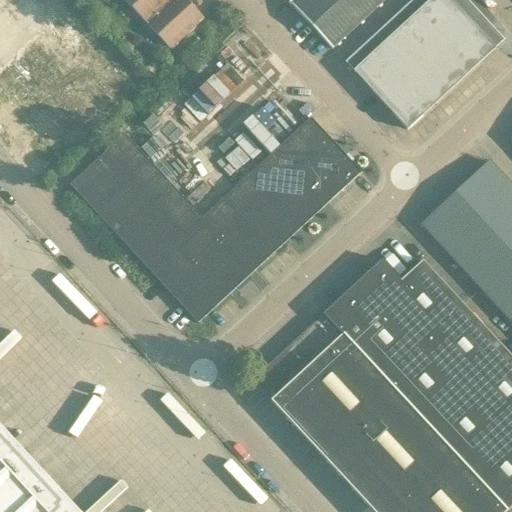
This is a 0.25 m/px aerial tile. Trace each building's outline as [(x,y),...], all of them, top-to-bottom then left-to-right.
[(10,0),(0,0),(0,24),(18,8),(10,0)] [(185,0),(123,0),(145,24),(146,23),(148,26),(148,27),(170,50),(203,19),(185,0)] [(284,0),(332,51),(386,0),(284,0)] [(466,0),(413,0),(345,63),(407,131),(504,41),(466,0)] [(18,8),(0,24),(0,42),(5,47),(31,23),(18,8)] [(31,23),(5,47),(13,56),(18,62),(45,37),(31,23)] [(45,37),(18,62),(32,77),(58,52),(45,37)] [(0,68),(13,56),(5,47),(0,42),(0,68)] [(58,52),(32,77),(37,83),(45,91),(72,67),(58,52)] [(13,56),(0,68),(0,107),(5,113),(37,83),(32,77),(18,62),(13,56)] [(72,67),(45,91),(59,106),(85,82),(72,67)] [(85,82),(59,106),(62,109),(72,121),(99,96),(85,82)] [(37,83),(5,113),(29,139),(62,109),(59,106),(45,91),(37,83)] [(99,96),(72,121),(89,139),(116,115),(99,96)] [(62,109),(29,139),(57,169),(89,139),(72,121),(62,109)] [(125,136),(70,186),(198,325),(362,174),(311,119),(202,219),(125,136)] [(76,156),(65,165),(70,170),(80,161),(76,156)] [(511,187),(490,163),(421,226),(511,324),(511,187)] [(383,262),(252,383),(371,511),(506,511),(511,507),(511,359),(422,262),(401,282),(383,262)] [(0,511),(76,511),(0,429),(0,511)]
